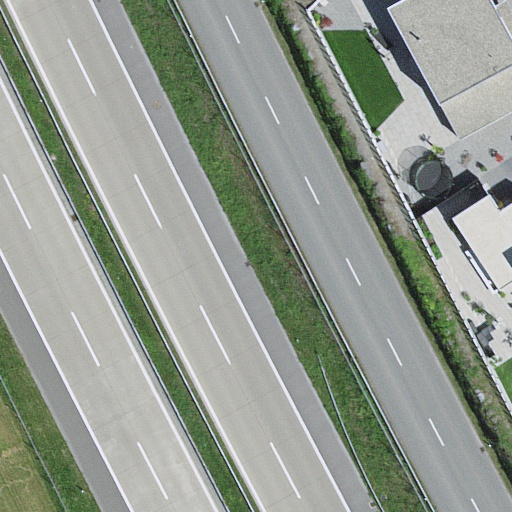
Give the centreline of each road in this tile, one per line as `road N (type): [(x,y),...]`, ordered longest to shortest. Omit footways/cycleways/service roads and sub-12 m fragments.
road 1 (primary): [(215,0),(479,511)]
road 2 (motorway): [(306,511),(54,0)]
road 3 (motorway): [(0,167),(177,511)]
